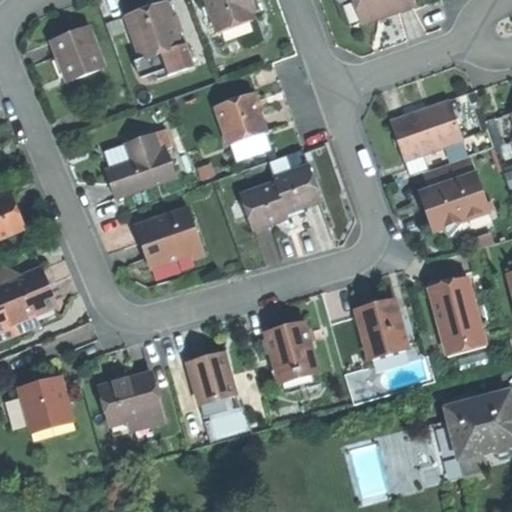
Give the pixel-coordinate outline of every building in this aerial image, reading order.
[(206,0),(218,33),(222,32),(251,22),(254,21),(246,0),(206,0)] [(340,0),(351,29),(363,25),(353,0),(340,0)] [(410,0),(353,0),(363,25),(388,16),(413,7),(410,0)] [(146,10),(127,17),(143,61),(161,55),(180,48),(182,48),(166,3),(146,10)] [(256,36),(251,22),(222,32),(227,46),(256,36)] [(61,65),(68,83),(104,68),(88,28),(52,42),(61,65)] [(183,54),(180,48),(161,55),(169,76),(195,67),(190,51),(183,54)] [(253,96),(217,108),(230,146),(233,145),(266,134),(259,113),(253,96)] [(405,161),(463,141),(449,102),(421,112),(391,123),(405,161)] [(117,200),(177,178),(166,150),(161,152),(154,134),(126,145),(132,162),(106,171),(112,187),(117,200)] [(271,149),(266,134),(233,145),(238,161),(271,149)] [(439,184),(440,188),(475,176),(469,158),(424,174),(429,187),(439,184)] [(275,179),(276,184),(287,214),(304,208),(321,202),(309,167),(275,179)] [(475,176),(440,188),(442,194),(424,201),(428,215),(434,231),(440,229),(450,237),(466,218),(468,219),(488,212),(475,176)] [(242,196),(254,230),(271,224),(288,219),(287,214),(276,184),(242,196)] [(11,195),(0,199),(0,240),(25,230),(18,212),(11,195)] [(188,209),(137,228),(149,263),(166,257),(175,254),(177,261),(203,251),(188,209)] [(8,284),(0,287),(0,302),(7,320),(31,310),(33,316),(50,309),(57,306),(51,289),(43,270),(8,284)] [(448,284),(430,289),(446,349),(483,339),(468,279),(448,284)] [(373,306),(356,310),(369,356),(408,345),(395,300),(373,306)] [(0,336),(12,332),(7,320),(0,302),(0,336)] [(31,310),(7,320),(12,332),(14,336),(54,320),(50,309),(33,316),(31,310)] [(283,330),(267,334),(279,379),(281,379),(317,369),(305,324),(283,330)] [(412,360),(408,345),(369,356),(373,371),(412,360)] [(205,359),(189,363),(201,406),(236,396),(227,364),(221,366),(218,356),(205,359)] [(321,384),(317,369),(281,379),(285,393),(321,384)] [(121,383),(101,388),(111,426),(161,412),(151,375),(121,383)] [(43,383),(20,390),(32,434),(74,422),(61,378),(43,383)] [(239,410),(236,396),(201,406),(205,419),(239,410)] [(464,407),(448,412),(451,421),(466,478),(487,473),(480,448),(511,439),(511,411),(508,396),(464,407)] [(446,403),(448,412),(464,407),(462,398),(446,403)] [(163,420),(161,412),(111,426),(113,433),(163,420)] [(444,484),(466,478),(451,421),(429,427),(444,484)] [(75,429),(74,422),(32,434),(34,440),(75,429)]
